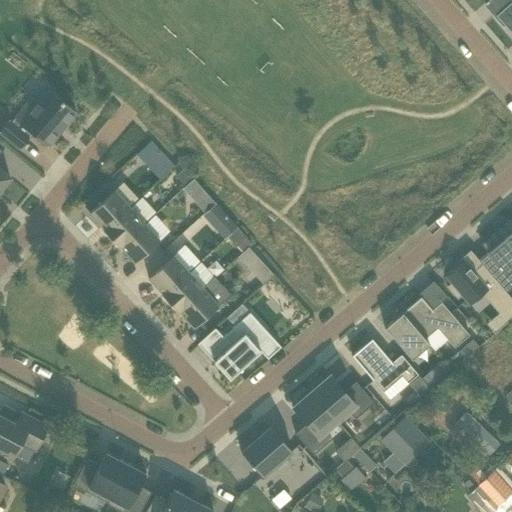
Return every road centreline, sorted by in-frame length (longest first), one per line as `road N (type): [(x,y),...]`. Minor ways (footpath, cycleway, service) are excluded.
road 1 (residential): [(225,417),(511,175)]
road 2 (residential): [(225,417),(40,214)]
road 3 (residential): [(0,360),(175,455),(225,417)]
road 4 (residential): [(40,214),(145,91)]
